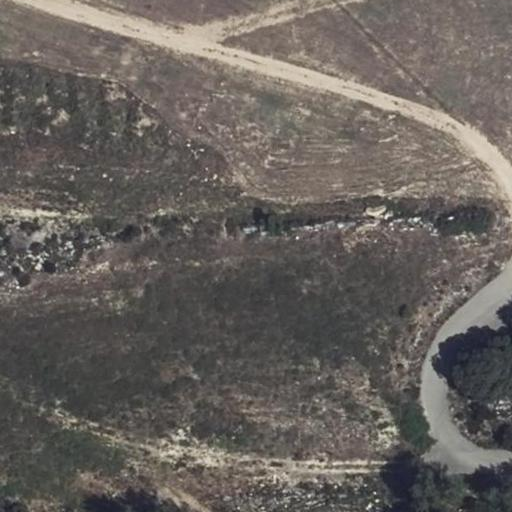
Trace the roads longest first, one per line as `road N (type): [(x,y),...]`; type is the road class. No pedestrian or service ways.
road 1 (track): [(29,0),(442,133),(496,161),(511,186)]
road 2 (track): [(511,289),(430,345),(426,406),(455,456),(501,466)]
